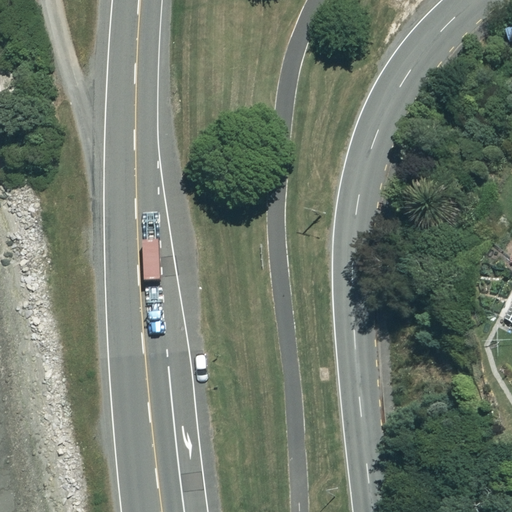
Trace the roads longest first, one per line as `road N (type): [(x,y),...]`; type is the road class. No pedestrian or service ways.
road 1 (residential): [(475,0),(406,73),(357,195),(352,326),(371,511)]
road 2 (trunk): [(155,511),(137,164),(140,0)]
